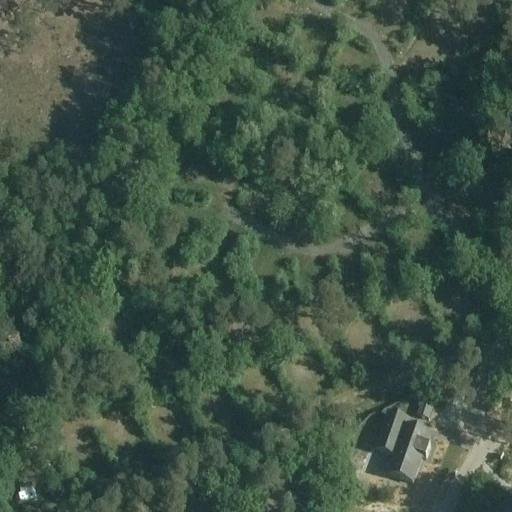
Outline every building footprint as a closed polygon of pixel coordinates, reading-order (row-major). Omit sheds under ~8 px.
[(136,181),(162,192),(169,176),(143,165),(136,181)] [(360,322),(375,319),(373,308),(358,311),(360,322)] [(429,421),(434,407),(422,403),(417,417),(429,421)] [(396,458),(394,466),(389,477),(413,486),(431,435),(408,427),(410,422),(389,415),(377,452),(396,458)] [(473,471),(460,483),(469,493),(483,481),(473,471)] [(376,511),(378,502),(367,500),(365,511),(376,511)]
